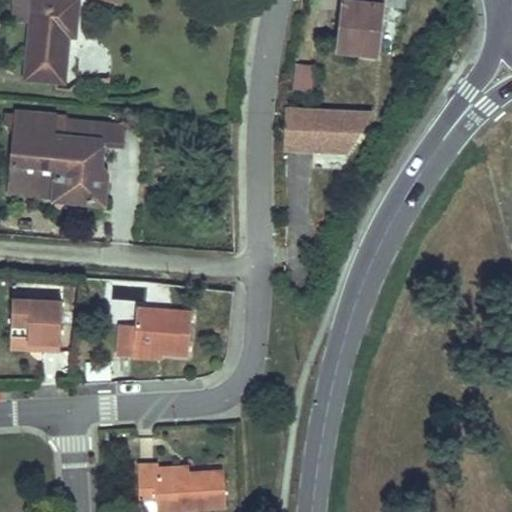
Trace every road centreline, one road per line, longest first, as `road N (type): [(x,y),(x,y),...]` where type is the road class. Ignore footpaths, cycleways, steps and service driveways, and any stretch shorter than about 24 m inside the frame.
road 1 (secondary): [(479,97),(422,169),(366,277),(336,371),(312,511)]
road 2 (residential): [(75,412),(201,404),(234,390),(258,336),(256,274)]
road 3 (residential): [(256,274),(257,132),(280,0)]
road 4 (residential): [(256,274),(0,248)]
